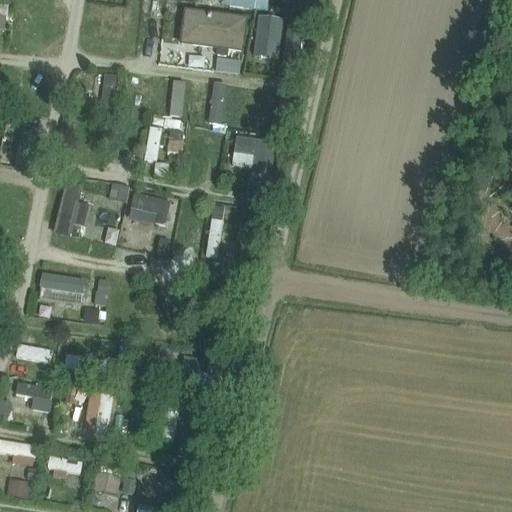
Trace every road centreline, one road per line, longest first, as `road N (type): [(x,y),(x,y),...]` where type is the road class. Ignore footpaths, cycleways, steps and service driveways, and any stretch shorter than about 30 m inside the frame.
road 1 (track): [(267,287),(333,0)]
road 2 (track): [(511,317),(267,287)]
road 3 (track): [(215,511),(267,287)]
